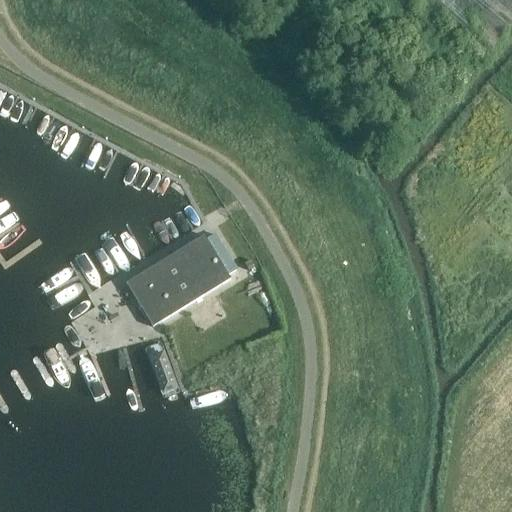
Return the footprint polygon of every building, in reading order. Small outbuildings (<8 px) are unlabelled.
[(402,152),(511,26),(511,0),(326,0),(284,50),(402,152)] [(230,221),(126,284),(153,329),(248,270),(256,265),(230,221)] [(55,348),(55,349),(68,370),(69,371),(72,374),(75,374),(76,372),(76,370),(75,367),(63,347),(61,345),(60,345),(59,345),(58,345),(57,345),(56,346),(55,347),(55,348)] [(32,362),(33,363),(46,383),(47,385),(50,387),(53,387),(54,385),(54,383),(53,380),(41,361),(38,359),(37,358),(36,358),(35,359),(34,359),(33,360),(32,361),(32,362)] [(10,375),(10,376),(23,396),(25,398),(28,400),(31,400),(32,398),(32,396),(30,392),(18,374),(16,371),(15,371),(14,371),(13,371),(12,372),(11,372),(11,373),(10,374),(10,375)]
